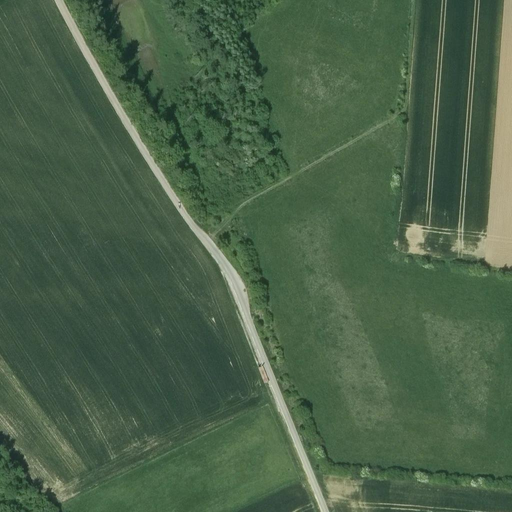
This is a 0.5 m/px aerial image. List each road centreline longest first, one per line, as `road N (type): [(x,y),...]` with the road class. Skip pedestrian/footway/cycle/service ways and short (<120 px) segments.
road 1 (track): [(325,511),(232,277),(117,107),(59,0)]
road 2 (track): [(216,252),(153,76)]
